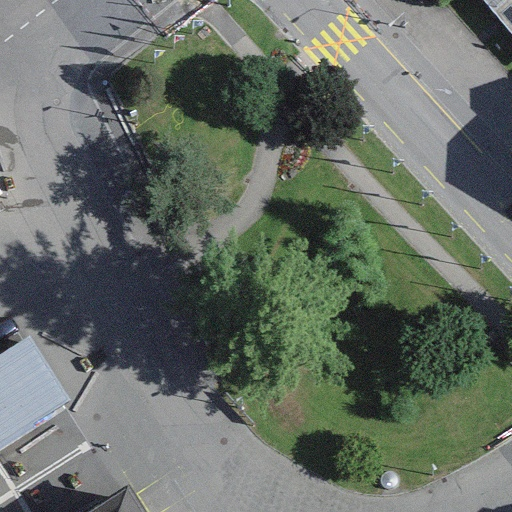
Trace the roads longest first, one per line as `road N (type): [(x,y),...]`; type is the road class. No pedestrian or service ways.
road 1 (residential): [(46,45),(72,187),(164,404),(249,511)]
road 2 (secondary): [(298,0),(511,231)]
